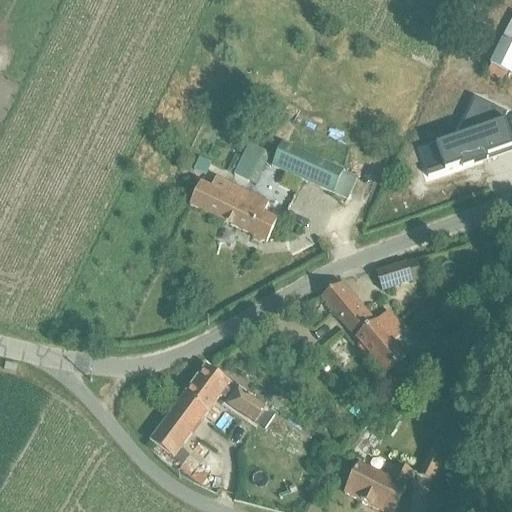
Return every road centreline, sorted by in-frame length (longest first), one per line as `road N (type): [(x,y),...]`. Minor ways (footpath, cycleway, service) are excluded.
road 1 (unclassified): [(54,364),(129,375),(367,259),(511,213)]
road 2 (unclassified): [(54,364),(131,451),(218,511)]
